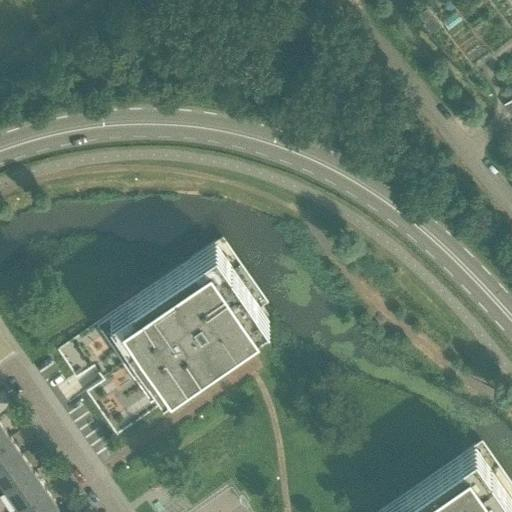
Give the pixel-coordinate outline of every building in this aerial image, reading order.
[(413,7),(413,8),(423,20),(421,23),(430,33),(435,29),(440,25),(420,1),(415,5),(414,5),(414,6),(413,7)] [(511,95),(503,103),(511,113),(511,95)] [(86,389),(117,434),(230,356),(224,347),(269,316),(222,234),(58,348),(76,375),(94,363),(98,369),(103,377),(86,389)] [(0,442),(10,436),(0,421),(0,442)] [(0,468),(22,454),(10,436),(0,442),(0,468)] [(511,511),(511,496),(475,443),(375,511),(511,511)] [(0,481),(6,490),(34,471),(22,454),(0,468),(0,481)] [(18,508),(46,489),(34,471),(6,490),(18,508)] [(21,511),(49,511),(58,506),(46,489),(18,508),(21,511)]
